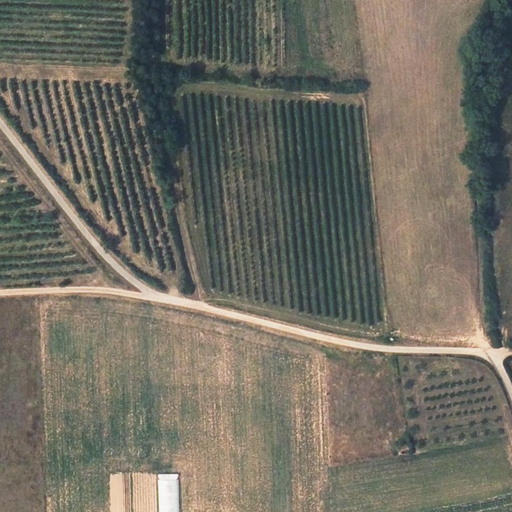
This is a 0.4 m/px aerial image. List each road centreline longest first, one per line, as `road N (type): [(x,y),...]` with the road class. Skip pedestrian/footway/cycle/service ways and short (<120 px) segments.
road 1 (track): [(496,0),(485,53),(478,217),(491,355),(511,352)]
road 2 (unclassified): [(491,355),(342,344),(151,298)]
road 3 (track): [(144,0),(146,63),(198,307)]
road 4 (track): [(151,298),(97,290),(0,294)]
